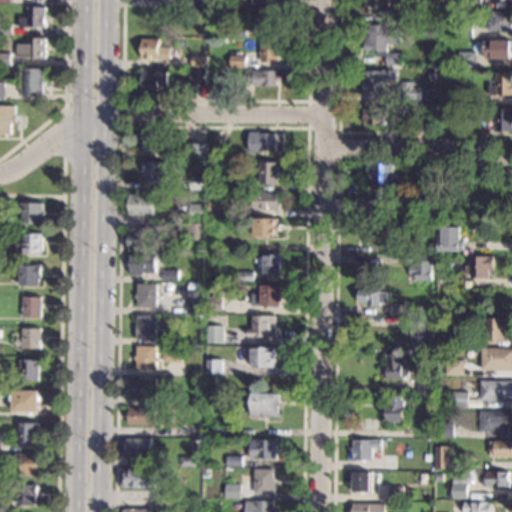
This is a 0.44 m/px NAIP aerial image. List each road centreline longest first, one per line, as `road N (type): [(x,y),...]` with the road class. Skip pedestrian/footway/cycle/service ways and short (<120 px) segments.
road 1 (secondary): [(97,511),(104,0)]
road 2 (residential): [(319,511),(325,0)]
road 3 (secondary): [(80,0),(74,511)]
road 4 (residential): [(323,119),(102,120),(0,172)]
road 5 (residential): [(511,167),(446,146),(323,147)]
